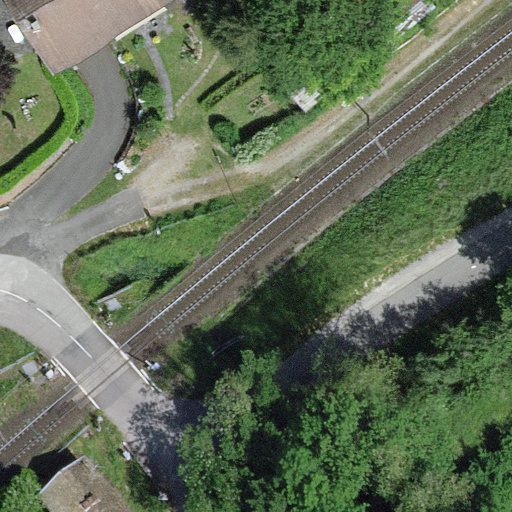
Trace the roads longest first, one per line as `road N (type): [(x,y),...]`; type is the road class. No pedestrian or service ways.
road 1 (unclassified): [(511,243),(268,396),(188,426),(143,412),(64,328),(7,290)]
road 2 (track): [(7,290),(72,235),(292,155),(481,0)]
